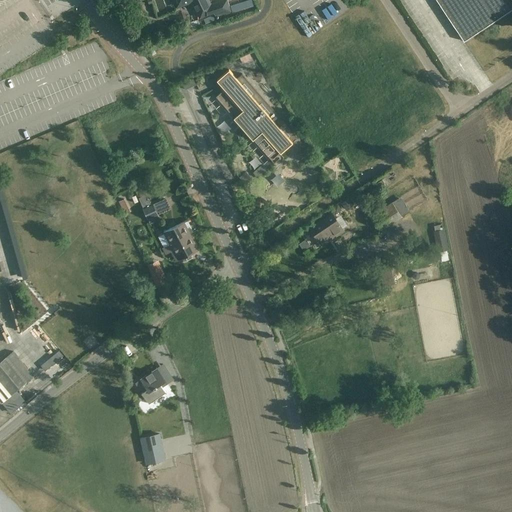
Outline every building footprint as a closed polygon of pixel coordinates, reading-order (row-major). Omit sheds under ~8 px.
[(219,0),(211,4),(209,0),(172,0),(174,3),(184,0),(191,0),(200,17),(214,11),(217,18),(218,17),(218,16),(230,10),(224,0),(219,0)] [(253,6),(250,0),(248,0),(230,6),(232,12),(253,6)] [(511,0),(436,0),(464,41),(511,8),(511,0)] [(198,19),(186,23),(188,29),(201,25),(198,19)] [(245,49),(235,53),(237,59),(247,55),(245,49)] [(297,137),(242,74),(236,79),(229,70),(217,80),(225,89),(217,96),(217,97),(215,99),(220,104),(222,103),(229,110),(227,112),(232,118),(234,116),(236,118),(234,120),(239,126),(241,124),(247,131),(245,133),(250,138),(252,137),(254,139),(252,141),(257,147),(259,145),(265,152),(263,154),(268,159),(270,158),(274,162),(279,158),(277,155),(297,137)] [(250,164),(257,159),(251,152),(244,157),(250,164)] [(311,161),(306,164),(310,170),(315,167),(311,161)] [(254,173),(258,178),(268,169),(264,164),(254,173)] [(379,172),(384,179),(394,171),(389,164),(379,172)] [(266,173),(271,181),(280,176),(274,168),(266,173)] [(381,188),(386,185),(382,179),(377,183),(381,188)] [(119,193),(112,196),(118,209),(125,206),(119,193)] [(348,199),(342,203),(346,209),(352,205),(348,199)] [(154,202),(142,208),(148,220),(160,215),(154,202)] [(401,217),(392,202),(372,215),(381,229),(401,217)] [(334,237),(344,230),(333,214),(310,229),(320,243),(332,235),(334,237)] [(184,221),(165,231),(171,243),(190,233),(193,231),(191,227),(188,229),(184,221)] [(444,229),(433,231),(438,252),(440,252),(442,261),(449,259),(447,250),(449,250),(444,229)] [(170,249),(172,251),(176,260),(185,256),(187,259),(192,257),(190,253),(198,249),(190,233),(171,243),(174,247),(170,249)] [(301,234),(296,237),(300,243),(305,240),(301,234)] [(310,246),(306,240),(300,244),(304,250),(310,246)] [(151,272),(157,287),(168,282),(162,268),(151,272)] [(26,401),(17,390),(27,381),(33,376),(13,351),(7,356),(0,361),(0,401),(1,403),(2,402),(11,413),(26,401)] [(46,361),(41,366),(45,371),(51,366),(63,356),(59,351),(46,361)] [(147,389),(142,393),(145,397),(149,404),(166,392),(163,387),(168,383),(157,368),(140,379),(147,389)] [(142,393),(135,397),(139,402),(145,397),(142,393)] [(160,433),(141,437),(144,452),(163,448),(160,433)]
